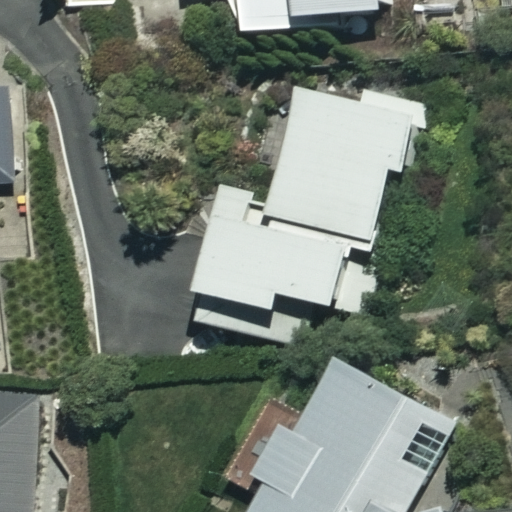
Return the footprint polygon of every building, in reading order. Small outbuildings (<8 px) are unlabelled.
[(245,0),(248,34),(295,31),(294,19),(393,12),(391,0),(245,0)] [(0,367),(1,367),(0,361),(0,184),(22,182),(14,88),(0,89),(0,367)] [(423,110),(296,89),(278,197),(223,188),(200,327),(312,346),(319,304),(375,313),(399,168),(413,170),(423,110)] [(462,427),(342,360),(301,433),(288,426),(262,474),(273,480),(255,511),(449,511),(437,471),(462,427)] [(40,511),(47,406),(0,403),(0,511),(40,511)]
